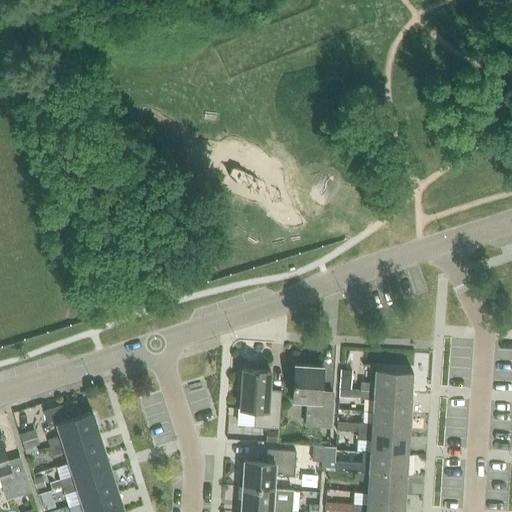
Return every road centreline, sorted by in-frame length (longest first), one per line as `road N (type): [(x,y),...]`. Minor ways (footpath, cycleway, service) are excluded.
road 1 (residential): [(154,344),(441,244)]
road 2 (residential): [(441,244),(484,328),(471,511)]
road 3 (residential): [(191,511),(192,454),(154,344)]
road 4 (residential): [(0,394),(154,344)]
